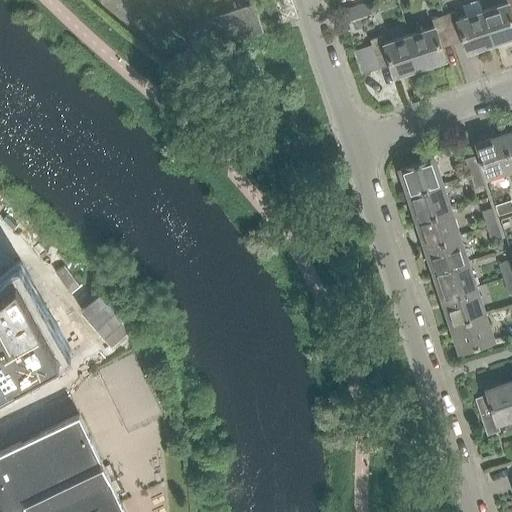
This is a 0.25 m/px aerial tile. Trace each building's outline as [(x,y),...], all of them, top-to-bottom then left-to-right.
[(511,0),(505,0),(507,3),(482,12),(493,46),(511,39),(511,0)] [(346,8),(351,24),(368,18),(363,2),(346,8)] [(253,3),(206,18),(209,26),(186,33),(193,55),(262,32),(253,3)] [(455,11),(442,15),(451,44),(463,40),(467,54),(493,46),(482,12),(457,19),(455,11)] [(433,27),(408,35),(419,70),(445,62),(440,47),(451,44),(442,15),(431,19),(433,27)] [(419,70),(408,35),(383,44),(380,36),(369,39),(371,45),(378,68),(389,64),(394,78),(419,70)] [(359,74),(378,68),(371,45),(352,51),(359,74)] [(511,130),(501,134),(511,168),(511,130)] [(485,177),(511,168),(501,134),(474,143),(485,177)] [(465,159),(469,174),(478,171),(480,170),(475,156),(465,159)] [(398,168),(407,196),(441,185),(432,157),(398,168)] [(480,170),(478,171),(469,174),(474,190),(485,186),(480,170)] [(450,211),(441,185),(407,196),(416,222),(450,211)] [(499,215),(511,210),(511,203),(510,199),(495,205),(499,215)] [(492,207),(490,208),(481,211),(486,227),(497,223),(492,207)] [(458,237),(450,211),(416,222),(424,248),(458,237)] [(497,223),(486,227),(491,243),(502,239),(497,223)] [(467,263),(458,237),(424,248),(433,274),(467,263)] [(511,269),(509,261),(507,261),(499,264),(504,279),(511,276),(511,269)] [(475,288),(467,263),(433,274),(441,299),(475,288)] [(0,380),(60,348),(17,270),(0,284),(0,380)] [(441,299),(450,325),(484,314),(475,288),(441,299)] [(492,341),(484,314),(450,325),(459,352),(492,341)] [(496,425),(511,419),(511,385),(511,382),(484,390),(486,395),(474,399),(486,436),(499,432),(496,425)] [(124,511),(78,414),(0,451),(0,511),(124,511)]
